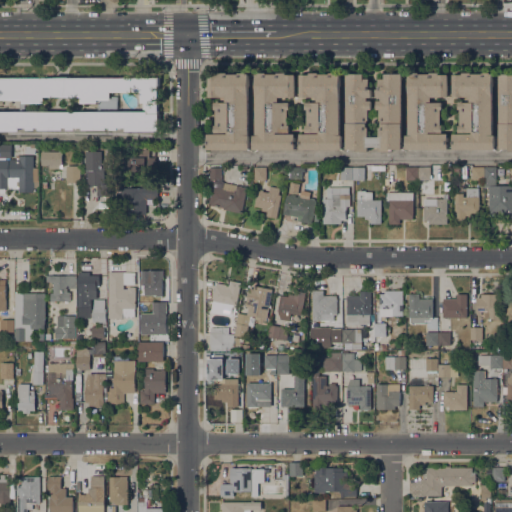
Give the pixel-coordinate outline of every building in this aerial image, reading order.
[(496,148),(391,147),(391,150),(379,150),(379,145),(367,145),(367,149),(355,149),(355,148),(206,148),(206,133),(213,133),(213,124),(215,124),(215,108),(213,108),(213,101),(224,101),(224,96),(208,96),(208,73),(214,73),(214,72),(226,72),(226,73),(237,73),(237,71),(244,71),(244,72),(247,72),(247,134),(249,134),(249,142),(252,142),(252,134),(255,134),(254,73),(257,73),(257,72),(265,72),(265,73),(276,73),(276,71),(285,71),(285,73),(294,73),(294,96),(277,96),(277,101),(288,101),(288,108),(287,108),(287,124),(288,124),(288,131),(276,131),(276,133),(294,133),(294,142),(299,142),(299,133),(318,133),(318,131),(304,131),(304,124),(306,124),(306,108),(305,108),(305,101),(315,101),(315,96),(299,96),(299,73),(328,73),(328,71),(336,71),(336,73),(339,73),(339,134),(341,134),(341,142),(345,142),(345,72),(362,72),(362,78),(368,78),(368,88),(371,88),(371,96),(366,96),(366,100),(370,100),(370,108),(367,108),(367,119),(366,119),(366,126),(367,126),(367,135),(378,135),(378,126),(380,126),(380,119),(378,119),(378,108),(375,108),(375,99),(380,99),(380,96),(375,96),(375,88),(378,88),(378,77),(383,77),(383,72),(400,72),(401,142),(405,142),(405,134),(408,134),(407,73),(410,73),(410,71),(418,71),(418,73),(429,73),(429,71),(438,71),(438,73),(447,73),(447,96),(430,96),(430,101),(441,101),(441,108),(440,108),(440,124),(442,124),(442,131),(428,131),(428,132),(447,132),(447,142),(452,142),(452,133),(471,133),(471,131),(457,131),(457,124),(459,124),(459,108),(458,108),(458,101),(469,101),(469,95),(452,95),(452,73),(461,73),(461,71),(470,71),(470,72),(481,72),(481,71),(489,71),(489,72),(491,72),(492,134),(494,134),(494,136),(496,136),(496,148)] [(499,137),(499,73),(511,73),(511,150),(509,150),(509,148),(496,148),(496,136),(499,137)] [(0,77),(159,77),(159,85),(158,85),(158,113),(159,113),(159,130),(126,130),(126,127),(118,127),(118,129),(110,129),(110,127),(106,127),(106,129),(82,129),(82,127),(75,127),(75,130),(67,130),(67,127),(62,127),(62,129),(39,129),(39,127),(35,127),(35,129),(27,129),(27,127),(19,127),(19,131),(0,131),(0,77)] [(0,159),(10,159),(10,158),(11,158),(15,158),(15,159),(18,159),(19,155),(25,155),(25,144),(37,144),(37,154),(32,154),(32,155),(33,155),(33,180),(38,180),(38,188),(33,188),(33,192),(18,192),(19,181),(7,181),(7,188),(0,188),(0,159)] [(0,144),(11,144),(11,158),(10,158),(0,157),(0,144)] [(156,157),(156,171),(145,171),(145,174),(130,174),(129,147),(149,147),(149,157),(156,157)] [(62,151),(62,164),(60,164),(60,168),(49,168),(49,165),(41,165),(41,151),(62,151)] [(86,151),(101,151),(101,164),(105,164),(105,183),(110,183),(110,195),(97,195),(97,185),(87,185),(87,170),(86,170),(86,151)] [(66,165),(80,165),(80,182),(66,182),(66,165)] [(265,166),(265,179),(253,179),(253,166),(265,166)] [(302,166),(302,167),(304,167),(304,171),(301,171),(301,172),(302,172),(302,174),(301,174),(301,179),(290,179),(290,175),(289,175),(289,172),(290,172),(290,166),(302,166)] [(352,167),(364,166),(364,179),(352,179),(352,167)] [(405,179),(405,166),(417,166),(417,179),(405,179)] [(417,166),(429,166),(429,179),(417,179),(417,166)] [(484,166),(484,179),(472,179),(472,166),(484,166)] [(496,166),(496,168),(503,168),(503,174),(496,174),(496,179),(495,179),(495,185),(511,185),(511,220),(503,220),(503,214),(488,214),(489,185),(484,185),(484,166),(496,166)] [(221,179),(210,179),(210,167),(221,167),(221,179)] [(340,179),(340,167),(352,167),(352,179),(340,179)] [(246,187),(241,212),(222,209),(223,207),(208,204),(211,186),(222,188),(223,182),(246,187)] [(298,194),(289,192),(290,182),(299,183),(298,194)] [(146,213),(120,213),(120,197),(113,197),(113,189),(121,189),(121,187),(141,187),(141,185),(158,185),(158,199),(146,199),(146,213)] [(275,217),(265,215),(266,211),(260,210),(261,207),(253,205),(256,189),(259,190),(259,188),(262,189),(262,190),(267,192),(269,185),(279,187),(277,193),(280,194),(275,217)] [(349,186),(349,193),(349,206),(346,206),(346,208),(345,208),(345,219),(341,219),(341,223),(322,223),(322,198),(326,198),(326,187),(349,186)] [(478,187),(478,196),(479,196),(479,213),(471,212),(471,215),(470,215),(465,215),(465,219),(454,219),(455,193),(463,193),(463,196),(466,196),(466,188),(466,187),(467,187),(478,187)] [(311,191),(309,198),(300,196),(301,189),(311,191)] [(380,223),(369,223),(369,219),(364,218),(364,216),(356,215),(356,190),(365,190),(365,191),(371,191),(371,199),(380,199),(380,223)] [(412,192),(412,215),(412,218),(398,218),(398,223),(388,223),(388,200),(385,200),(385,192),(412,192)] [(423,198),(443,198),(443,193),(448,193),(448,199),(447,199),(446,223),(429,223),(429,220),(423,220),(423,198)] [(315,200),(311,223),(300,221),(301,217),(282,213),(285,194),(289,195),(289,194),(295,195),(295,196),(315,200)] [(149,270),(163,270),(162,295),(144,295),(144,279),(149,279),(149,270)] [(77,290),(77,275),(79,275),(79,271),(89,271),(89,274),(99,274),(99,284),(96,284),(96,290),(96,298),(89,298),(89,305),(77,306),(77,290)] [(108,271),(123,271),(123,272),(135,272),(135,284),(123,284),(123,289),(127,289),(127,287),(135,287),(135,308),(134,308),(134,318),(108,318),(108,271)] [(50,301),(51,293),(53,293),(53,282),(46,282),(46,275),(51,275),(54,275),(66,275),(75,275),(75,288),(67,288),(67,292),(70,292),(69,301),(67,301),(67,303),(64,303),(64,301),(50,301)] [(234,315),(232,315),(232,316),(210,312),(216,282),(229,285),(230,280),(241,282),(234,315)] [(266,321),(263,321),(263,323),(258,322),(258,320),(256,319),(256,316),(255,316),(246,314),(248,307),(245,306),(249,287),(253,288),(254,285),(272,289),(266,321)] [(280,294),(288,296),(288,293),(294,294),(295,290),(305,292),(301,315),(290,313),(289,320),(280,319),(277,310),(280,294)] [(320,320),(312,320),(312,290),(323,290),(323,295),(336,295),(336,298),(337,298),(336,314),(333,314),(333,321),(320,321),(320,320)] [(371,314),(373,313),(373,324),(346,323),(347,314),(346,314),(346,295),(360,295),(360,290),(371,290),(371,314)] [(402,290),(402,315),(392,315),(392,308),(379,308),(379,293),(384,293),(384,290),(402,290)] [(14,292),(45,293),(45,319),(44,319),(44,324),(44,328),(33,328),(33,335),(31,335),(31,340),(15,340),(15,329),(14,329),(14,319),(14,292)] [(433,318),(430,318),(430,320),(424,320),(426,320),(426,323),(409,323),(408,293),(420,293),(420,298),(433,298),(433,318)] [(467,317),(442,317),(442,301),(450,301),(450,298),(456,298),(456,293),(467,293),(467,317)] [(476,297),(481,297),(481,293),(499,293),(499,318),(485,318),(485,312),(481,312),(481,314),(476,314),(476,297)] [(511,326),(505,327),(505,318),(504,318),(503,298),(511,297),(511,326)] [(92,322),(92,310),(93,310),(93,299),(104,299),(104,310),(106,310),(106,322),(92,322)] [(152,301),(166,301),(166,318),(152,317),(152,301)] [(252,327),(248,326),(249,323),(237,321),(238,312),(246,314),(255,316),(252,327)] [(75,337),(62,337),(62,338),(55,338),(55,327),(56,327),(56,315),(75,315),(75,337)] [(14,329),(14,331),(0,331),(0,319),(14,319),(14,329)] [(248,325),(246,337),(234,335),(236,323),(248,325)] [(385,323),(385,336),(374,336),(374,323),(385,323)] [(267,336),(269,324),(287,327),(285,339),(279,338),(267,336)] [(209,331),(210,331),(210,327),(233,326),(234,345),(231,345),(231,348),(210,349),(209,331)] [(470,327),(482,326),(482,339),(470,339),(470,327)] [(92,338),(92,327),(104,327),(104,338),(92,338)] [(341,329),(359,328),(359,333),(361,333),(361,341),(357,341),(357,342),(361,342),(361,349),(351,349),(343,349),(343,344),(349,344),(349,343),(341,343),(341,329)] [(342,348),(328,349),(328,348),(325,348),(325,329),(341,329),(341,343),(342,348)] [(438,344),(426,344),(426,332),(438,332),(438,344)] [(438,332),(450,332),(450,345),(438,345),(438,344),(438,332)] [(100,354),(100,353),(97,353),(98,350),(100,350),(100,349),(101,349),(100,343),(105,341),(106,348),(105,348),(106,354),(100,354)] [(163,341),(164,361),(138,361),(138,341),(163,341)] [(0,342),(10,342),(10,355),(0,355),(0,342)] [(76,349),(79,349),(79,348),(87,348),(87,349),(89,349),(90,369),(76,369),(76,349)] [(34,351),(43,351),(43,371),(43,384),(32,384),(32,371),(33,371),(33,367),(32,367),(32,363),(33,363),(34,351)] [(258,368),(259,354),(270,354),(270,351),(276,351),(276,368),(258,368)] [(341,371),(322,371),(322,357),(329,357),(329,351),(341,351),(341,371)] [(397,351),(405,351),(406,368),(385,369),(385,356),(390,356),(390,354),(393,354),(393,356),(397,356),(397,351)] [(342,352),(354,353),(353,358),(361,358),(361,371),(342,371),(342,352)] [(256,369),(245,369),(245,354),(256,353),(256,369)] [(288,374),(277,374),(277,354),(288,354),(288,374)] [(502,354),(502,367),(490,368),(490,364),(478,364),(477,355),(502,354)] [(502,354),(511,354),(511,367),(502,368),(502,354)] [(222,356),(222,367),(210,367),(210,356),(222,356)] [(227,373),(227,358),(240,358),(240,373),(227,373)] [(438,370),(425,370),(425,358),(438,358),(438,363),(438,370)] [(135,392),(123,393),(123,403),(110,403),(110,400),(107,400),(107,391),(109,391),(109,387),(113,387),(113,371),(113,360),(135,360),(135,370),(134,370),(135,392)] [(13,362),(13,378),(1,378),(1,362),(13,362)] [(74,369),(73,369),(73,379),(72,379),(72,399),(73,399),(73,409),(59,409),(59,399),(45,399),(45,393),(48,393),(48,362),(72,363),(74,365),(74,369)] [(438,363),(458,364),(458,376),(438,376),(438,370),(438,363)] [(165,392),(154,392),(154,403),(139,403),(140,390),(144,390),(144,368),(153,368),(153,370),(161,370),(161,369),(164,369),(164,370),(165,370),(165,392)] [(473,370),(485,370),(485,373),(485,375),(485,378),(491,378),(491,377),(495,377),(495,378),(497,378),(497,380),(497,382),(497,387),(498,387),(498,390),(497,390),(497,391),(498,391),(498,393),(497,393),(497,400),(479,400),(480,406),(473,406),(473,370)] [(269,382),(271,382),(271,401),(257,401),(257,406),(246,406),(247,384),(245,384),(245,372),(265,372),(269,380),(269,382)] [(281,388),(294,388),(294,372),(304,373),(304,383),(308,383),(308,388),(304,388),(304,407),(281,406),(281,388)] [(103,373),(104,397),(106,397),(106,400),(103,400),(103,406),(95,406),(95,405),(89,405),(88,402),(85,402),(85,381),(88,373),(103,373)] [(337,401),(329,401),(329,404),(323,404),(323,409),(313,409),(312,375),(325,375),(326,385),(328,385),(328,383),(335,383),(335,385),(337,385),(337,401)] [(226,376),(227,382),(238,382),(238,383),(241,383),(241,388),(238,388),(238,406),(227,406),(227,402),(222,402),(222,398),(214,398),(213,382),(214,382),(214,376),(226,376)] [(349,378),(359,378),(359,385),(371,385),(371,409),(367,409),(367,410),(363,410),(363,409),(360,409),(360,404),(347,404),(347,401),(346,401),(346,397),(346,393),(346,385),(347,385),(349,378)] [(18,383),(29,383),(29,390),(34,390),(34,395),(35,395),(35,410),(30,410),(30,413),(23,413),(23,410),(18,410),(18,383)] [(399,383),(400,405),(395,405),(395,409),(377,409),(376,384),(387,384),(387,383),(399,383)] [(444,391),(456,391),(456,384),(467,384),(467,409),(449,409),(449,406),(444,406),(444,391)] [(409,385),(433,385),(433,401),(425,401),(425,404),(419,404),(419,409),(409,409),(409,385)] [(289,476),(289,462),(302,462),(302,476),(289,476)] [(441,486),(441,496),(424,496),(424,495),(423,495),(423,479),(426,479),(426,467),(444,467),(444,466),(450,466),(450,467),(472,467),(472,469),(472,474),(475,474),(475,482),(472,482),(472,486),(444,486),(441,486)] [(504,466),(504,481),(492,481),(492,466),(504,466)] [(220,483),(230,483),(230,467),(234,467),(252,467),(252,468),(264,469),(264,482),(258,482),(258,496),(251,495),(251,491),(233,491),(233,496),(220,496),(220,483)] [(347,483),(356,484),(356,496),(343,495),(344,491),(327,491),(327,492),(314,492),(314,473),(315,473),(315,467),(342,467),(342,471),(347,471),(347,483)] [(10,503),(0,503),(0,474),(8,474),(8,482),(14,482),(14,498),(10,498),(10,503)] [(73,511),(50,511),(50,489),(47,489),(47,475),(61,475),(61,488),(66,488),(66,496),(73,496),(73,511)] [(78,511),(78,492),(80,492),(80,494),(86,494),(86,492),(88,492),(88,487),(90,487),(90,475),(104,475),(104,511),(78,511)] [(40,476),(39,503),(32,503),(32,509),(27,509),(27,511),(16,511),(17,484),(21,484),(21,476),(40,476)] [(109,476),(127,476),(127,504),(115,504),(115,511),(107,511),(107,503),(113,503),(113,501),(109,501),(109,476)] [(481,484),(490,484),(490,497),(481,497),(481,484)] [(163,511),(138,511),(138,497),(144,497),(144,502),(146,502),(146,507),(163,508),(163,511)] [(312,497),(325,497),(325,511),(312,510),(312,497)] [(511,511),(495,511),(495,499),(511,499),(511,511)] [(422,511),(446,511),(447,501),(423,500),(422,511)] [(221,511),(221,508),(221,504),(221,501),(261,501),(261,509),(250,509),(250,511),(221,511)]
